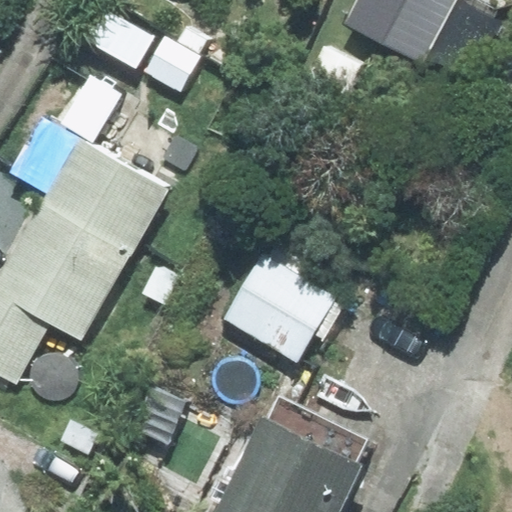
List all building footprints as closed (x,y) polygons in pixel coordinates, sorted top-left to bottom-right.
[(480,0),(385,0),(371,26),(444,66),(480,0)] [(511,36),(511,33),(476,14),(448,68),(486,87),(511,36)] [(375,66),(330,46),(303,106),(347,126),(375,66)] [(0,276),(0,367),(35,387),(73,321),(104,340),(192,190),(105,140),(18,286),(0,276)] [(291,256),(250,323),(318,364),(358,298),(291,256)] [(380,511),(404,466),(389,459),(398,441),(317,398),(258,511),(380,511)] [(86,422),(73,443),(99,458),(111,438),(86,422)]
